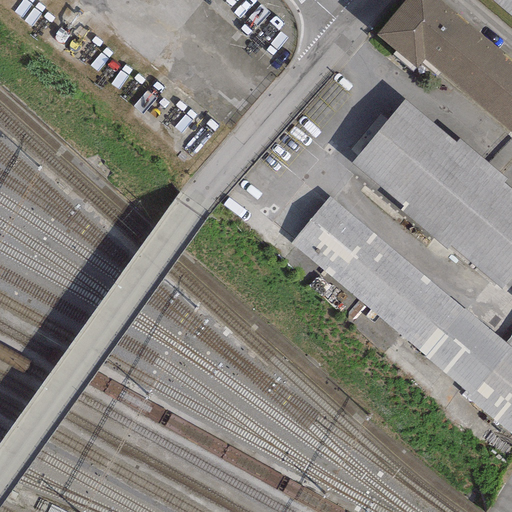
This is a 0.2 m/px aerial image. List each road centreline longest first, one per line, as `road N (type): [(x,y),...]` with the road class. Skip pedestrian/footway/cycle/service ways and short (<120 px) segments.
road 1 (unclassified): [(345,26),(190,207)]
road 2 (unknown): [(266,118),(149,35),(114,0)]
